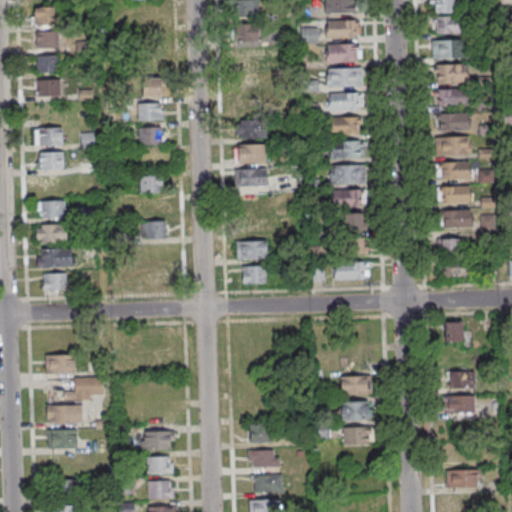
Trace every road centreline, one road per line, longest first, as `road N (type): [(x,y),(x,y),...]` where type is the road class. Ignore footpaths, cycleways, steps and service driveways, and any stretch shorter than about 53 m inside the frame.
road 1 (residential): [(511,297),(0,316)]
road 2 (residential): [(412,511),(394,0)]
road 3 (residential): [(214,511),(197,0)]
road 4 (residential): [(15,511),(0,60)]
